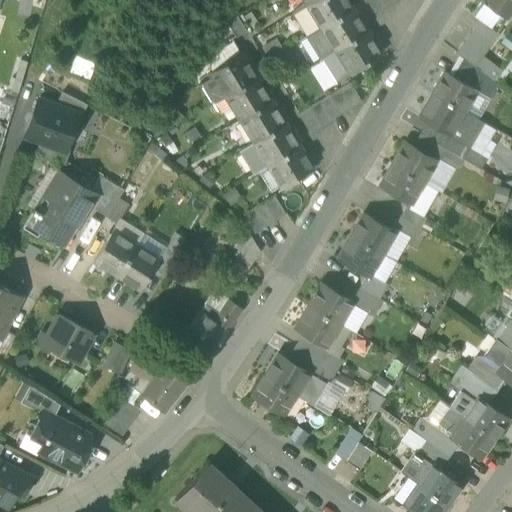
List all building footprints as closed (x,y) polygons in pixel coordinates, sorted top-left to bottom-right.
[(352,8),(347,0),(313,0),(307,4),(322,27),(352,8)] [(365,0),(375,14),(385,8),(380,0),(365,0)] [(511,11),(511,0),(482,0),(472,14),(480,20),(497,32),(511,11)] [(307,36),(322,27),(307,4),(292,13),(307,36)] [(322,27),(336,50),(366,31),(352,8),(322,27)] [(226,22),(236,37),(246,31),(244,27),(233,10),(230,15),(226,22)] [(497,32),(480,20),(478,24),(497,37),(499,34),(497,32)] [(456,53),(462,58),(493,81),(501,71),(483,56),(497,37),(478,24),(456,53)] [(319,60),(322,58),(336,50),(322,27),(307,36),(305,37),(319,60)] [(381,54),(366,31),(336,50),(351,73),(381,54)] [(211,69),(212,71),(241,53),(233,41),(225,47),(211,69)] [(337,82),(351,73),(336,50),(322,58),(337,82)] [(242,52),(241,53),(212,71),(207,74),(209,78),(200,84),(213,104),(225,96),(256,77),(255,77),(249,67),(250,67),(242,52)] [(498,84),(493,81),(462,58),(452,76),(477,90),(476,91),(489,99),(498,84)] [(27,64),(19,61),(10,91),(18,93),(27,64)] [(445,72),(432,93),(464,112),(476,91),(477,90),(452,76),(445,72)] [(225,96),(240,119),(271,100),(256,77),(225,96)] [(349,82),(338,88),(351,109),(362,102),(349,82)] [(338,88),(328,94),(341,115),(351,109),(338,88)] [(78,115),(81,116),(87,105),(62,92),(55,105),(79,114),(78,115)] [(452,133),(455,128),(464,112),(432,93),(420,115),(436,124),(452,133)] [(328,94),(319,100),(331,121),(341,115),(328,94)] [(50,144),(65,150),(66,148),(78,115),(79,114),(55,105),(38,99),(24,136),(39,142),(50,146),(50,144)] [(240,119),(254,142),(285,123),(271,100),(240,119)] [(319,100),(308,107),(320,127),(331,121),(319,100)] [(310,134),(320,127),(308,107),(297,114),(310,134)] [(484,123),(464,112),(455,128),(474,139),(484,123)] [(285,123),(254,142),(268,165),(299,146),(285,123)] [(436,124),(428,138),(444,147),(463,158),(474,139),(455,128),(452,133),(436,124)] [(436,162),(438,158),(444,147),(428,138),(419,152),(436,162)] [(46,160),(65,164),(70,150),(66,148),(65,150),(50,144),(50,146),(39,142),(34,156),(46,160)] [(255,173),(268,165),(254,142),(241,150),(255,173)] [(403,143),(391,164),(423,183),(436,162),(419,152),(403,143)] [(313,169),(299,146),(268,165),(270,168),(282,188),(313,169)] [(463,158),(444,147),(438,158),(456,169),(463,158)] [(411,204),(423,183),(391,164),(379,186),(411,204)] [(41,213),(63,176),(52,168),(29,205),(33,208),(41,213)] [(41,229),(64,244),(81,216),(85,218),(91,207),(98,197),(96,196),(63,176),(41,213),(33,208),(31,211),(32,212),(22,228),(37,236),(41,229)] [(91,207),(106,217),(118,198),(119,198),(124,190),(123,189),(106,179),(96,196),(98,197),(91,207)] [(273,195),(263,201),(275,222),(286,215),(273,195)] [(129,205),(119,198),(118,198),(106,217),(117,223),(129,205)] [(265,228),(275,222),(263,201),(253,208),(265,228)] [(406,206),(400,217),(419,228),(424,218),(425,217),(406,206)] [(254,234),(265,228),(253,208),(242,214),(253,233),(254,234)] [(382,254),(393,237),(395,232),(363,213),(350,235),(382,254)] [(419,229),(419,228),(400,217),(394,227),(413,238),(419,229)] [(419,229),(428,234),(433,223),(424,218),(419,228),(419,229)] [(99,265),(117,276),(136,245),(112,230),(93,261),(99,265)] [(233,251),(238,255),(251,237),(247,231),(233,251)] [(163,252),(174,259),(186,240),(175,233),(163,252)] [(380,257),(382,254),(350,235),(338,257),(370,276),(380,257)] [(260,251),(251,237),(238,255),(223,277),(236,286),(260,251)] [(402,242),(393,237),(382,254),(396,262),(406,244),(402,242)] [(159,260),(136,245),(117,276),(140,290),(153,270),(159,260)] [(153,270),(163,276),(174,259),(163,252),(159,260),(153,270)] [(370,276),(361,289),(383,302),(391,289),(370,276)] [(321,284),(308,306),(340,324),(352,303),(321,284)] [(0,335),(0,340),(0,341),(7,326),(21,296),(0,285),(0,335),(0,336),(0,335)] [(374,316),(383,302),(361,289),(352,303),(374,316)] [(201,312),(213,321),(228,300),(215,292),(201,312)] [(185,334),(212,353),(241,310),(228,300),(213,321),(201,312),(185,334)] [(327,346),(340,324),(308,306),(295,327),(303,332),(311,336),(326,345),(327,346)] [(49,347),(77,362),(93,334),(58,315),(47,335),(41,332),(35,344),(47,350),(49,347)] [(511,347),(511,321),(505,317),(500,323),(503,325),(495,338),(494,338),(511,350),(511,347)] [(491,335),(495,338),(503,325),(500,323),(491,335)] [(324,349),(338,357),(343,348),(340,346),(350,330),(340,324),(327,346),(326,345),(324,349)] [(0,340),(0,349),(7,353),(19,332),(7,326),(0,341),(0,340)] [(303,332),(295,345),(303,349),(311,336),(303,332)] [(326,345),(311,336),(303,349),(337,370),(342,359),(338,357),(324,349),(326,345)] [(511,350),(494,338),(483,355),(499,366),(511,350)] [(108,359),(122,365),(129,350),(115,344),(108,359)] [(294,363),(303,349),(295,345),(287,359),(294,363)] [(337,370),(303,349),(294,363),(309,373),(312,375),(327,385),(329,382),(337,370)] [(511,381),(511,350),(499,366),(497,369),(496,370),(506,377),(511,381)] [(139,393),(163,412),(186,383),(162,364),(138,353),(128,373),(135,376),(130,383),(141,392),(139,393)] [(278,354),(264,375),(296,395),(309,373),(294,363),(287,359),(278,354)] [(467,369),(472,373),(488,384),(496,390),(506,377),(496,370),(497,369),(477,355),(467,369)] [(499,366),(483,355),(477,355),(497,369),(499,366)] [(122,365),(108,359),(104,367),(119,373),(122,365)] [(448,382),(460,390),(472,373),(467,369),(461,364),(448,382)] [(312,375),(309,373),(296,395),(312,404),(323,386),(310,379),(312,375)] [(488,384),(472,373),(460,390),(475,401),(478,396),(488,403),(490,399),(482,393),(488,384)] [(283,416),(296,395),(264,375),(251,397),(283,416)] [(312,404),(328,414),(342,390),(329,382),(327,385),(312,375),(310,379),(323,386),(312,404)] [(496,390),(488,384),(482,393),(490,399),(496,390)] [(43,413),(53,418),(60,404),(30,385),(20,402),(42,414),(43,413)] [(475,401),(460,390),(448,406),(464,417),(475,401)] [(475,401),(464,417),(494,439),(508,417),(488,403),(478,396),(475,401)] [(103,425),(121,438),(141,411),(123,398),(103,425)] [(439,399),(425,419),(450,437),(452,433),(437,422),(448,406),(439,399)] [(464,417),(448,406),(437,422),(452,433),(464,417)] [(54,458),(78,470),(85,455),(78,452),(87,435),(53,418),(43,413),(42,414),(31,437),(32,438),(34,434),(45,440),(39,450),(41,454),(52,459),(54,458)] [(412,430),(426,440),(448,456),(458,443),(449,438),(450,437),(425,419),(421,417),(412,430)] [(479,458),(494,439),(464,417),(452,433),(450,437),(449,438),(458,443),(479,458)] [(333,454),(345,461),(357,442),(362,434),(350,427),(333,454)] [(399,440),(415,451),(417,453),(426,440),(412,430),(408,428),(399,440)] [(448,456),(426,440),(417,453),(431,463),(440,469),(448,456)] [(345,461),(358,469),(370,450),(357,442),(345,461)] [(401,472),(408,477),(417,483),(431,463),(417,453),(415,451),(401,472)] [(0,502),(8,506),(16,490),(23,493),(31,478),(0,461),(0,502)] [(176,498),(191,511),(259,511),(236,490),(237,490),(230,483),(229,483),(207,463),(176,498)] [(431,463),(417,483),(447,505),(461,485),(440,469),(431,463)] [(393,497),(402,504),(417,483),(408,477),(393,497)] [(413,511),(441,511),(447,505),(417,483),(402,504),(413,511)]
